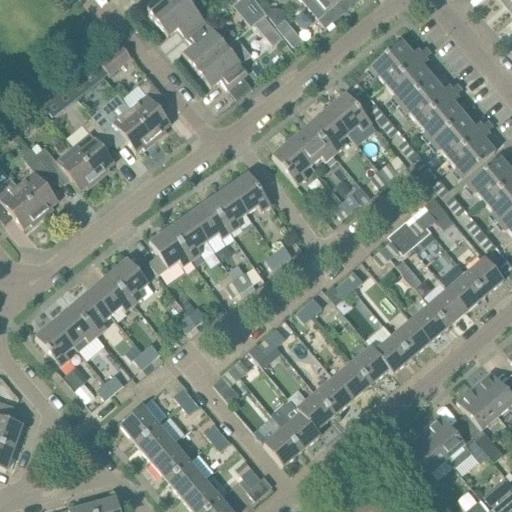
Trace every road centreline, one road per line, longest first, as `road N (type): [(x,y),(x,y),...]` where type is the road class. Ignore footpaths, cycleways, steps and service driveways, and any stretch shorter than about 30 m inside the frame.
road 1 (residential): [(259,511),(511,302)]
road 2 (residential): [(9,301),(218,145)]
road 3 (residential): [(218,145),(397,4)]
road 4 (residential): [(218,145),(86,0)]
road 5 (residential): [(511,97),(439,11),(426,1),(397,4)]
